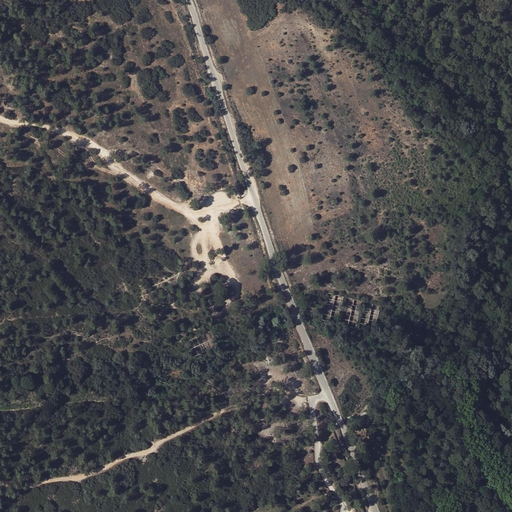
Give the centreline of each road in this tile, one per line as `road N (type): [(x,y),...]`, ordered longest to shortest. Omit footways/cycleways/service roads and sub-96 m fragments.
road 1 (tertiary): [(187,0),(304,340),(375,511)]
road 2 (track): [(312,400),(240,403),(101,470),(0,484)]
road 3 (track): [(342,428),(375,424),(428,486),(479,451),(460,391),(511,357)]
road 4 (track): [(0,118),(85,140),(186,212),(252,197)]
road 5 (track): [(368,422),(429,380),(497,366)]
